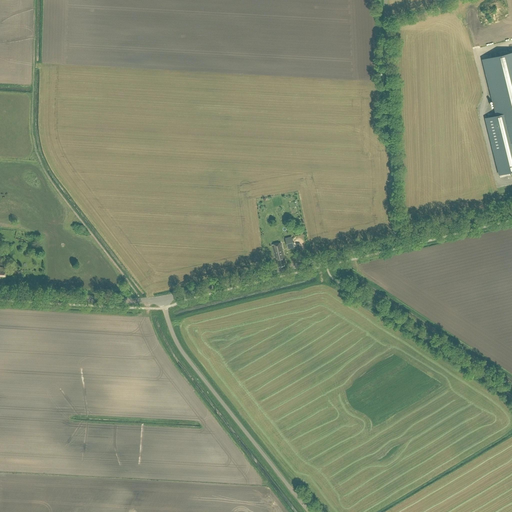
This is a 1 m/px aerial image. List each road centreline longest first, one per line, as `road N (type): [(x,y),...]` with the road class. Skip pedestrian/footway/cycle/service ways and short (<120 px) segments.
road 1 (unclassified): [(309,511),(185,356),(162,298)]
road 2 (unclassified): [(395,240),(386,0)]
road 3 (tertiary): [(395,240),(162,298)]
road 4 (tertiary): [(162,298),(0,294)]
road 5 (tertiary): [(395,240),(511,212)]
